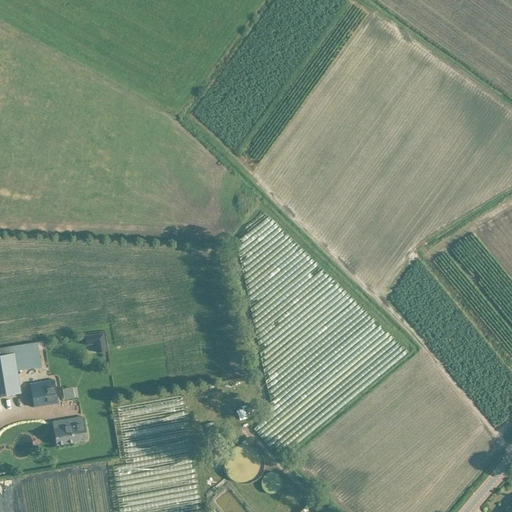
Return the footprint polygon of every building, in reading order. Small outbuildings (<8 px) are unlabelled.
[(103,333),(85,336),(86,345),(95,344),(97,353),(106,351),(103,333)] [(0,396),(17,393),(21,393),(17,370),(42,367),(38,349),(22,352),(20,344),(9,346),(0,347),(0,396)] [(127,360),(126,348),(114,350),(116,361),(127,360)] [(58,403),(54,379),(29,383),(33,407),(58,403)] [(244,408),(248,422),(260,419),(257,405),(244,408)] [(87,440),(85,430),(83,416),(53,422),(55,435),(57,445),(87,440)] [(233,446),(227,438),(206,453),(212,461),(233,446)] [(281,475),(266,482),(271,493),(286,487),(281,475)]
